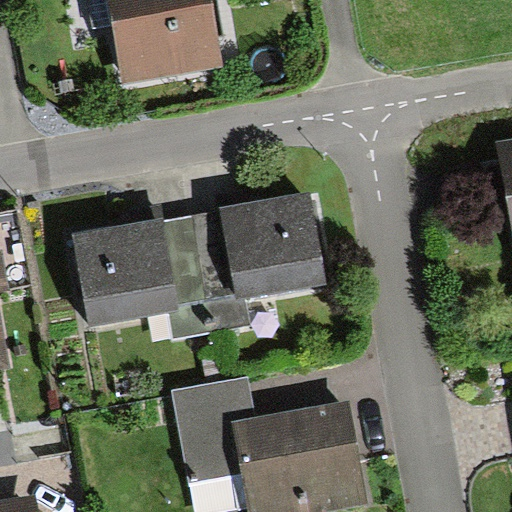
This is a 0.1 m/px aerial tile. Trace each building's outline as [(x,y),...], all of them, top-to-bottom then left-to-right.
[(109,0),(123,77),(212,62),(201,0),(109,0)] [(511,261),(511,137),(490,142),(511,262),(511,261)] [(309,197),(225,209),(237,295),(321,283),(309,197)] [(225,209),(151,219),(163,304),(167,327),(241,317),(237,295),(225,209)] [(163,304),(151,219),(69,231),(81,316),(163,304)] [(243,384),(173,395),(187,483),(246,473),(252,511),(297,511),(361,502),(345,403),(249,419),(243,384)] [(0,511),(27,511),(26,499),(0,503),(0,511)]
